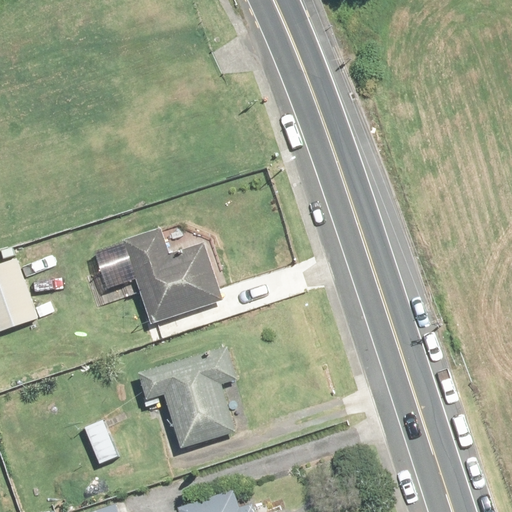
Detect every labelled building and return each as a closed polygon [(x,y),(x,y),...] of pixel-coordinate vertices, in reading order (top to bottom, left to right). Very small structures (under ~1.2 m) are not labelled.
[(178,254),(170,231),(169,228),(132,239),(159,321),(232,297),(213,242),(210,243),(178,254)] [(0,335),(46,319),(23,258),(0,266),(0,335)] [(228,383),(236,381),(243,379),(234,348),(146,374),(154,400),(171,394),(188,448),(242,431),(228,383)] [(132,389),(135,402),(146,400),(143,387),(132,389)] [(123,463),(111,426),(87,434),(100,471),(123,463)] [(263,511),(260,504),(248,507),(242,490),(189,508),(190,511),(263,511)]
